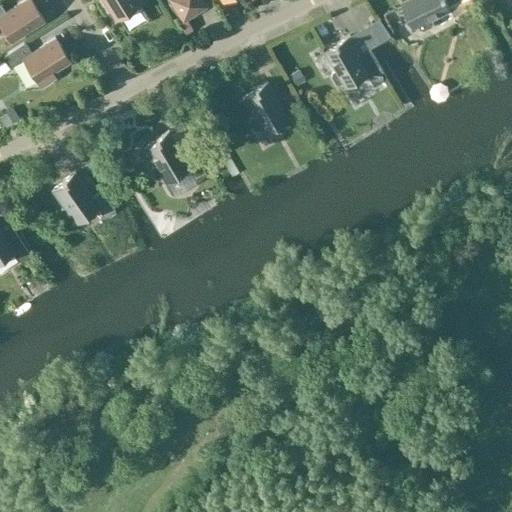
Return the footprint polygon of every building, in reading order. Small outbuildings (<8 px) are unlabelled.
[(0,23),(11,41),(44,20),(31,0),(24,0),(6,12),(0,3),(0,23)] [(102,0),(115,20),(144,2),(142,0),(102,0)] [(192,28),(185,19),(206,6),(202,0),(169,0),(182,20),(178,23),(185,33),(192,28)] [(404,0),(401,2),(414,29),(419,27),(420,29),(423,30),(433,26),(433,22),(432,20),(451,11),(445,0),(404,0)] [(366,62),(350,35),(337,43),(338,45),(325,52),(335,71),(333,72),(332,75),(336,84),(341,85),(343,83),(346,88),(370,75),(376,85),(387,78),(375,56),(366,62)] [(55,37),(31,52),(25,43),(4,56),(10,67),(22,60),(40,87),(56,77),(52,72),(70,61),(55,37)] [(288,119),(267,81),(253,88),(255,90),(241,98),(251,116),(250,117),(248,122),(253,130),(258,130),(259,129),(262,134),(288,119)] [(185,157),(168,130),(155,139),(156,140),(142,148),(153,166),(151,167),(150,172),(155,179),(159,181),(162,179),(165,184),(187,170),(193,180),(206,172),(193,151),(185,157)] [(93,196),(74,171),(61,181),(62,182),(50,191),(62,208),(60,210),(60,213),(61,214),(66,222),(69,222),(72,220),(75,225),(97,208),(104,218),(115,210),(101,190),(93,196)] [(15,231),(7,237),(0,226),(0,260),(12,252),(19,262),(30,255),(15,231)]
